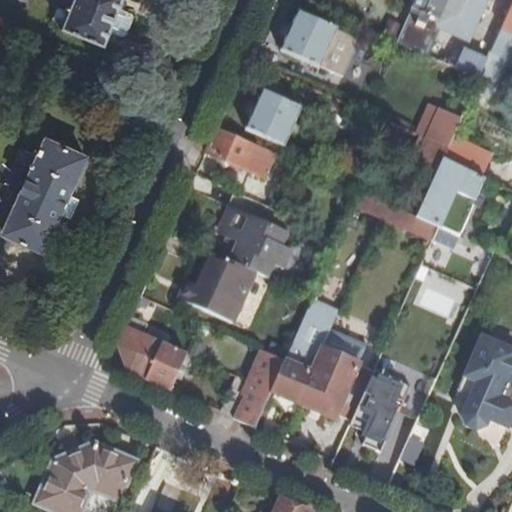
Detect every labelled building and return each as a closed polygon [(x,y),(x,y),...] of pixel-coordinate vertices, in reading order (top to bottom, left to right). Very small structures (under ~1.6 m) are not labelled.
[(73,0),(69,13),(58,9),(53,20),(64,25),(62,29),(103,45),(121,0),(73,0)] [(418,0),(399,44),(421,54),(432,29),(427,27),(430,19),(436,21),(438,29),(472,44),(491,0),(418,0)] [(511,6),(492,52),(506,59),(511,44),(511,6)] [(322,67),(338,31),(339,30),(300,13),(283,51),(321,68),(322,67)] [(338,31),(322,67),(335,73),(351,38),(338,31)] [(455,69),(479,80),(480,78),(488,60),(464,49),(455,69)] [(479,80),(494,85),(506,59),(492,52),(488,60),(480,78),(479,80)] [(479,80),(474,93),(487,99),(494,85),(479,80)] [(302,109),(265,92),(247,130),(285,148),(302,109)] [(147,137),(159,110),(127,96),(118,117),(142,129),(140,134),(147,137)] [(430,107),(417,136),(422,138),(448,149),(454,138),(467,107),(455,101),(448,115),(430,107)] [(217,130),(207,153),(264,179),(275,156),(217,130)] [(448,149),(422,138),(416,152),(421,155),(415,169),(435,179),(443,161),(448,149)] [(454,138),(448,149),(443,161),(470,174),(480,150),(454,138)] [(35,164),(32,170),(20,196),(14,209),(16,210),(5,234),(44,252),(54,228),(56,228),(77,182),(75,181),(86,158),(47,141),(36,165),(35,164)] [(283,166),(292,171),(296,164),(285,160),(283,166)] [(418,218),(439,227),(460,236),(474,204),(480,205),(484,201),(477,197),(484,180),(470,174),(443,161),(435,179),(418,218)] [(20,196),(32,170),(16,163),(4,189),(20,196)] [(247,197),(272,208),(277,196),(253,185),(247,197)] [(358,201),(383,212),(386,204),(362,193),(358,201)] [(384,214),(436,235),(439,227),(418,218),(386,204),(383,212),(384,212),(384,214)] [(216,234),(226,239),(238,211),(229,206),(216,234)] [(218,246),(214,255),(255,273),(269,279),(275,266),(284,270),(293,252),(283,248),(289,234),(238,211),(226,239),(233,242),(229,250),(222,247),(218,246)] [(436,235),(491,259),(495,251),(460,236),(439,227),(436,235)] [(226,239),(222,247),(229,250),(233,242),(226,239)] [(214,255),(212,254),(197,286),(189,304),(232,324),(255,273),(214,255)] [(189,304),(197,286),(190,283),(182,301),(189,304)] [(272,393),(298,404),(322,350),(339,313),(313,301),(286,362),(272,393)] [(129,373),(146,381),(164,344),(142,334),(146,324),(132,318),(119,347),(129,373)] [(511,420),(511,348),(482,335),(464,376),(477,382),(471,396),(462,416),(466,426),(477,431),(487,426),(489,420),(508,429),(511,420)] [(146,381),(171,392),(187,355),(164,344),(146,381)] [(322,350),(298,404),(337,421),(360,366),(322,350)] [(249,425),(256,429),(272,393),(286,362),(265,352),(246,395),(236,420),(249,425)] [(458,390),(471,396),(477,382),(464,376),(458,390)] [(237,377),(221,413),(236,420),(246,395),(247,392),(240,378),(237,377)] [(359,429),(405,450),(421,415),(375,394),(359,429)] [(334,463),(348,469),(360,440),(347,434),(334,463)] [(55,462),(36,504),(55,511),(116,511),(138,463),(96,445),(55,462)] [(162,480),(147,472),(137,495),(152,502),(162,480)] [(304,511),(299,509),(283,503),(279,511),(304,511)]
